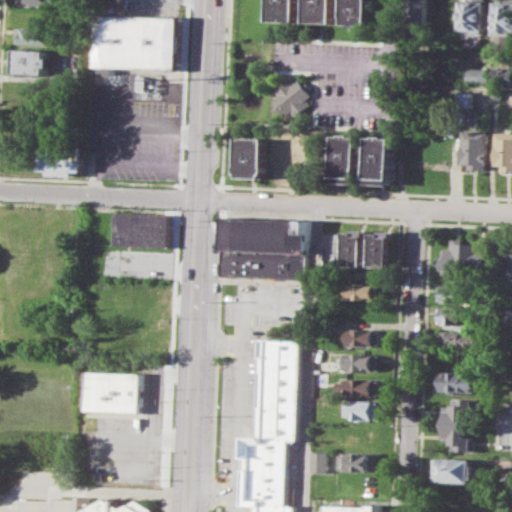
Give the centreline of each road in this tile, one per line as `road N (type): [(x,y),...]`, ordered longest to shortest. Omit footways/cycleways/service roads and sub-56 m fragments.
road 1 (secondary): [(209,0),(189,511)]
road 2 (residential): [(200,198),(511,211)]
road 3 (residential): [(419,208),(407,511)]
road 4 (residential): [(200,198),(0,192)]
